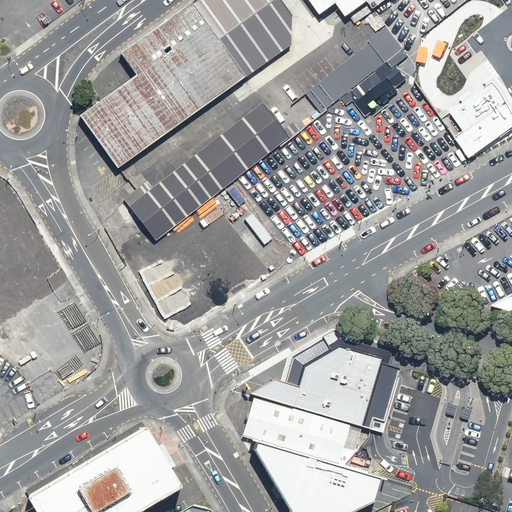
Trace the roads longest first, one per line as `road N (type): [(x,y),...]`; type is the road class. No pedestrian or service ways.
road 1 (secondary): [(0,103),(163,377)]
road 2 (secondary): [(342,272),(163,377)]
road 3 (secondary): [(511,177),(342,272)]
road 4 (unclassified): [(511,348),(382,308),(358,295),(342,272)]
road 5 (secondary): [(163,377),(0,473)]
road 6 (secondary): [(163,377),(247,511)]
road 7 (secondary): [(146,0),(38,77)]
